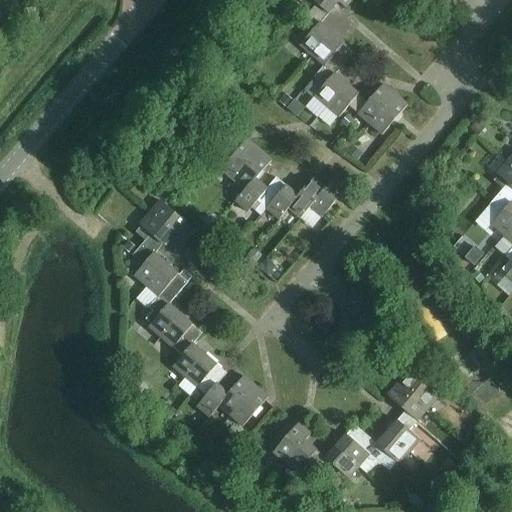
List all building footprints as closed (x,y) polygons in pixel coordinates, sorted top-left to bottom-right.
[(320,24),(338,3),(334,0),(310,0),(316,4),(308,14),(320,24)] [(334,0),(338,3),(345,9),(352,0),(334,0)] [(332,34),(320,24),(308,14),(298,26),(309,36),(300,47),(312,57),(332,34)] [(335,75),(354,53),(332,34),(312,57),(323,67),(324,66),(335,75)] [(346,85),(335,75),(324,66),(323,67),(313,79),(323,87),(314,97),(326,108),(346,85)] [(357,115),(368,103),(346,85),(326,108),(338,118),(348,107),(357,115)] [(369,126),(395,96),(383,85),(368,103),(357,115),(369,126)] [(395,96),(369,126),(381,136),(407,106),(395,96)] [(232,181),(258,151),(246,141),(220,171),(232,181)] [(255,179),(255,180),(271,162),(258,151),(232,181),(244,191),(244,192),(255,179)] [(511,204),(511,203),(511,167),(506,163),(496,175),(499,178),(495,182),(502,189),(499,193),(511,204)] [(308,209),(309,210),(320,219),(346,189),(334,178),(325,189),(308,209)] [(266,189),(255,180),(255,179),(244,192),(244,191),(234,202),(248,214),(257,203),(261,206),(255,212),(260,217),(275,199),(267,192),(268,191),(266,189)] [(287,209),(297,197),(275,179),(266,189),(268,191),(267,192),(275,199),(260,217),(266,210),(278,221),(288,210),(287,209)] [(308,209),(325,189),(313,179),(297,197),(287,209),(288,210),(300,220),(309,210),(308,209)] [(511,224),(511,204),(499,193),(488,205),(500,214),(490,226),(502,236),(511,224)] [(173,234),(172,234),(179,240),(190,227),(160,201),(149,214),(173,234)] [(154,255),(172,234),(173,234),(149,214),(138,226),(149,236),(141,245),(153,255),(153,254),(154,255)] [(511,224),(502,236),(511,244),(511,224)] [(462,237),(453,248),(474,266),(491,246),(483,239),(476,248),(462,237)] [(165,265),(154,255),(153,254),(153,255),(141,245),(132,256),(143,266),(133,277),(145,287),(165,265)] [(511,248),(505,258),(509,261),(502,270),(507,275),(505,277),(511,282),(511,248)] [(254,250),(245,259),(246,260),(244,262),(253,269),(263,257),(254,250)] [(167,305),(168,306),(188,284),(165,265),(145,287),(157,297),(167,306),(167,305)] [(179,315),(168,306),(167,305),(167,306),(157,297),(147,308),(157,317),(148,328),(160,338),(179,315)] [(182,338),(192,346),(201,334),(179,315),(160,338),(172,349),(182,338)] [(203,355),(192,346),(182,338),(172,349),(182,357),(172,368),(184,378),(203,355)] [(216,384),(216,385),(225,374),(203,355),(184,378),(197,388),(206,377),(215,385),(216,384)] [(397,384),(427,410),(437,398),(407,372),(397,384)] [(229,416),(255,387),(243,376),(228,394),(218,406),(218,407),(229,416)] [(228,394),(216,385),(216,384),(215,385),(206,377),(197,388),(206,396),(196,407),(208,418),(218,407),(218,406),(228,394)] [(416,422),(427,410),(397,384),(386,397),(404,412),(416,422)] [(255,387),(229,416),(242,427),(267,397),(255,387)] [(408,431),(416,422),(404,412),(386,433),(409,453),(419,441),(408,431)] [(304,442),(305,442),(311,435),(297,424),(272,454),(285,465),(304,442)] [(375,446),(376,445),(355,426),(335,448),(358,468),(368,457),(367,456),(376,447),(375,446)] [(398,466),(409,453),(386,433),(376,445),(375,446),(376,447),(367,456),(368,457),(378,466),(386,457),(398,466)] [(326,460),(305,442),(304,442),(285,465),(296,475),(299,473),(304,477),(311,468),(316,472),(326,460)] [(348,480),(358,468),(335,448),(326,460),(316,472),(327,482),(331,477),(341,486),(347,479),(348,480)]
